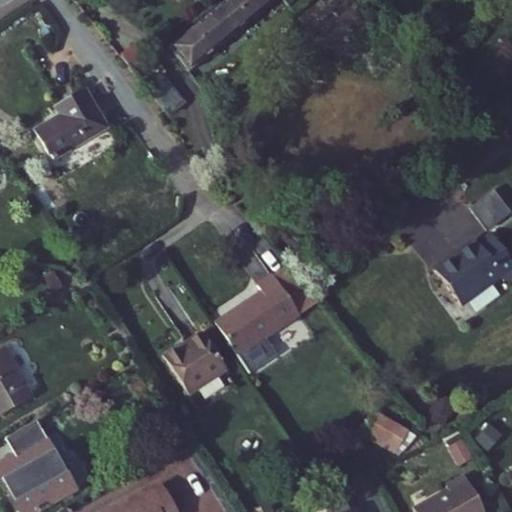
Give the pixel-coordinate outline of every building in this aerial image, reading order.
[(185,66),(273,0),(215,0),(207,6),(165,38),(185,66)] [(180,98),(153,61),(146,66),(140,58),(142,57),(127,38),(117,45),(164,110),(180,98)] [(29,176),(84,144),(63,106),(34,122),(38,130),(12,143),(29,176)] [(482,201),(458,220),(477,242),(500,223),(482,201)] [(452,317),(490,287),(494,292),(508,282),(479,245),(467,254),(464,251),(448,263),(452,267),(428,286),(452,317)] [(270,283),(254,296),(280,332),(298,317),(270,283)] [(251,359),(283,335),(280,332),(254,296),(240,306),(244,314),(203,343),(235,392),(261,373),(251,359)] [(214,391),(189,353),(149,380),(176,418),(214,391)] [(0,422),(11,417),(0,397),(0,422)] [(400,458),(413,434),(372,411),(359,435),(400,458)] [(59,511),(66,508),(26,433),(0,448),(0,462),(6,473),(0,476),(0,509),(7,505),(10,511),(59,511)] [(462,511),(450,489),(430,499),(432,504),(417,511),(462,511)] [(511,511),(511,497),(500,504),(504,511),(511,511)]
